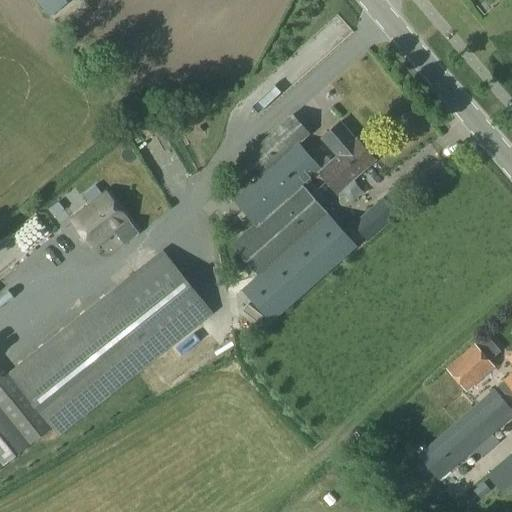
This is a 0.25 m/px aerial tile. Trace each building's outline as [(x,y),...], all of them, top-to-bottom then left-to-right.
[(0,23),(0,161),(10,152),(0,143),(60,84),(0,23)] [(327,25),(228,103),(239,116),(337,38),(327,25)] [(254,223),(231,243),(257,274),(326,214),(302,184),(320,169),(299,143),(310,134),(294,115),(248,153),(264,172),(233,197),(254,223)] [(337,158),(318,174),(336,194),(374,161),(356,141),(356,142),(340,123),(321,140),(337,158)] [(106,194),(71,221),(93,249),(113,233),(127,222),(106,194)] [(367,209),(350,224),(364,241),(397,213),(390,206),(375,219),(367,209)] [(353,246),(326,214),(257,274),(241,288),(266,318),(353,246)] [(127,222),(113,233),(123,246),(138,235),(127,222)] [(162,252),(9,374),(58,436),(211,314),(162,252)] [(498,353),(484,337),(474,345),(487,360),(489,363),(499,354),(498,353)] [(474,345),(447,368),(467,392),(494,368),(489,363),(487,360),(474,345)] [(511,363),(511,374),(498,386),(511,402),(511,355),(508,359),(511,363)] [(511,411),(493,390),(417,455),(438,479),(511,416),(511,411)] [(0,409),(0,467),(28,445),(0,409)] [(495,483),(511,467),(511,433),(478,465),(495,483)]
